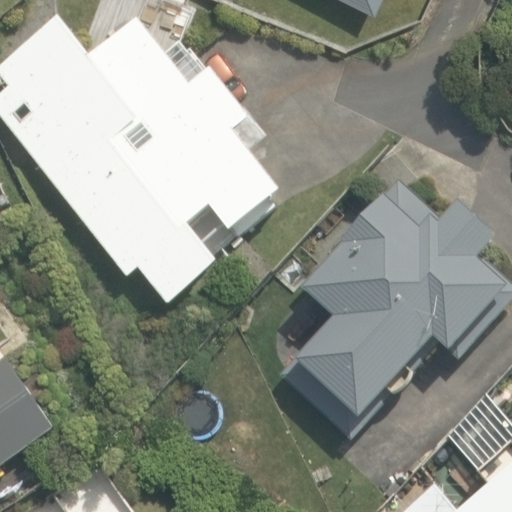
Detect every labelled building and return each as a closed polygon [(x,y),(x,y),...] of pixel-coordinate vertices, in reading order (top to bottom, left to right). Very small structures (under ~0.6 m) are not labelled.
[(357,0),(378,10),(382,0),(357,0)] [(173,293),(209,266),(183,231),(216,207),(231,227),(274,195),(247,159),(269,143),(247,114),(237,121),(214,91),(195,105),(141,33),(89,72),(62,37),(14,73),(29,93),(2,113),(32,153),(42,145),(84,200),(91,195),(108,217),(99,224),(132,267),(146,256),(173,293)] [(219,86),(188,47),(166,64),(197,103),(219,86)] [(284,374),(353,442),(419,375),(414,370),(443,341),(460,358),(511,303),(511,288),(484,261),(501,243),(463,206),(443,225),(402,185),(301,288),(335,322),(284,374)] [(0,464),(56,425),(5,353),(0,356),(0,464)] [(511,511),(511,456),(485,480),(495,491),(470,511),(467,511),(444,485),(412,511),(511,511)]
